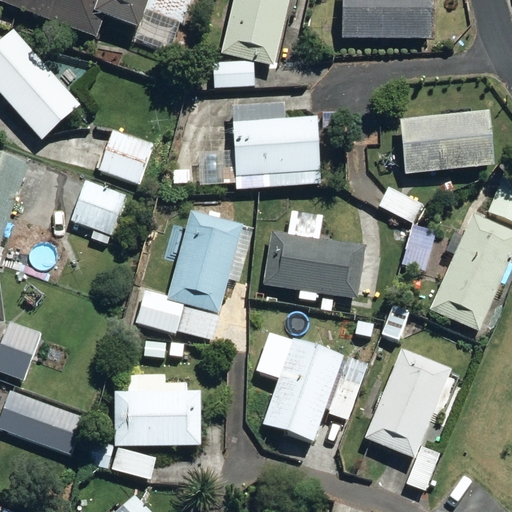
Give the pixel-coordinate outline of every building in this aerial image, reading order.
[(1,0),(98,36),(106,15),(143,29),(149,12),(183,25),(192,0),(1,0)] [(277,67),(293,0),(237,0),(225,54),(277,67)] [(346,0),(346,38),(436,39),(436,0),(346,0)] [(0,46),(0,89),(45,140),(83,106),(17,31),(0,46)] [(218,87),(257,87),(256,62),(217,63),(218,87)] [(237,106),(240,176),(324,172),(322,118),(289,120),(289,103),(237,106)] [(404,119),(409,173),(498,165),(493,111),(404,119)] [(101,171),(140,184),(154,143),(115,130),(101,171)] [(0,252),(30,165),(0,154),(0,252)] [(511,171),(508,170),(491,213),(511,221),(511,171)] [(175,184),(191,184),(191,171),(175,172),(175,184)] [(74,221),(113,235),(127,195),(88,181),(74,221)] [(381,207),(415,224),(424,205),(390,189),(381,207)] [(237,214),(258,215),(258,195),(238,195),(237,214)] [(187,306),(224,315),(247,226),(194,213),(172,297),(149,290),(140,323),(179,334),(187,306)] [(434,309),(484,332),(511,267),(511,230),(475,215),(434,309)] [(266,285),(361,300),(369,248),(275,233),(266,285)] [(379,298),(375,310),(387,313),(390,302),(379,298)] [(407,319),(390,311),(377,338),(395,346),(407,319)] [(0,352),(0,370),(27,380),(44,333),(12,321),(0,352)] [(359,335),(373,338),(376,325),(361,322),(359,335)] [(266,425),(318,443),(348,358),(297,340),(266,425)] [(370,439),(419,459),(456,371),(407,350),(370,439)] [(370,372),(380,376),(386,360),(375,356),(370,372)] [(333,416),(350,421),(362,386),(345,381),(333,416)] [(118,446),(205,447),(205,392),(118,393),(118,446)] [(1,431),(75,456),(87,419),(14,393),(1,431)] [(95,463),(108,467),(114,448),(101,444),(95,463)] [(410,485),(428,492),(442,454),(425,447),(410,485)] [(151,464),(113,454),(107,475),(145,486),(151,464)] [(119,511),(150,511),(137,497),(119,511)]
